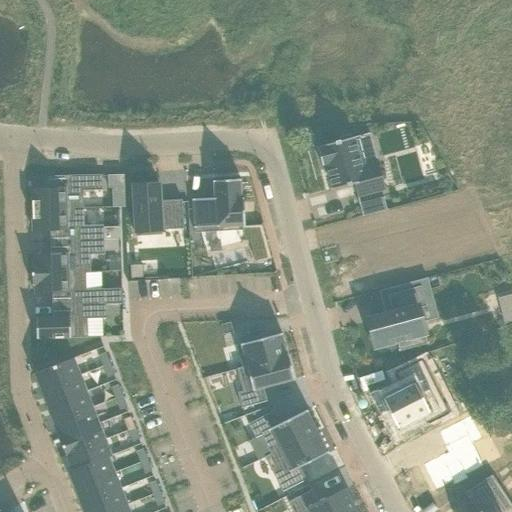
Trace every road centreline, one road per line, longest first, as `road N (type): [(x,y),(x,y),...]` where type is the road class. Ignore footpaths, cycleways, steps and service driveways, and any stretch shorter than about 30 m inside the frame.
road 1 (residential): [(308,293),(273,162),(256,142),(7,139)]
road 2 (residential): [(308,293),(143,311),(141,334),(212,511)]
road 3 (residential): [(42,466),(19,389),(7,139)]
road 4 (residential): [(398,511),(361,452),(308,293)]
